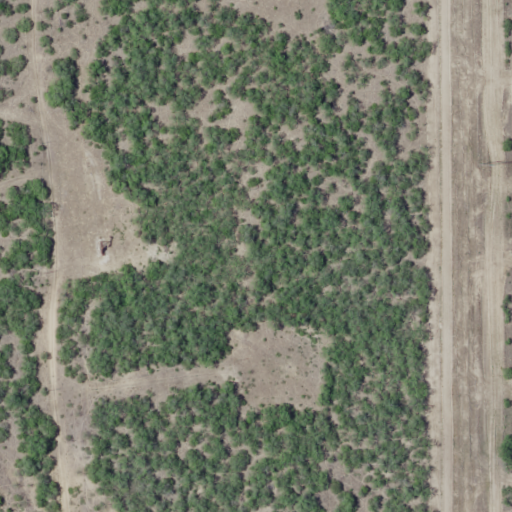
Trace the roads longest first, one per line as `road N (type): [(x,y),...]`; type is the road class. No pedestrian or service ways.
road 1 (track): [(76,511),(72,320),(101,180),(48,123)]
road 2 (track): [(66,0),(63,108),(48,123),(0,115)]
